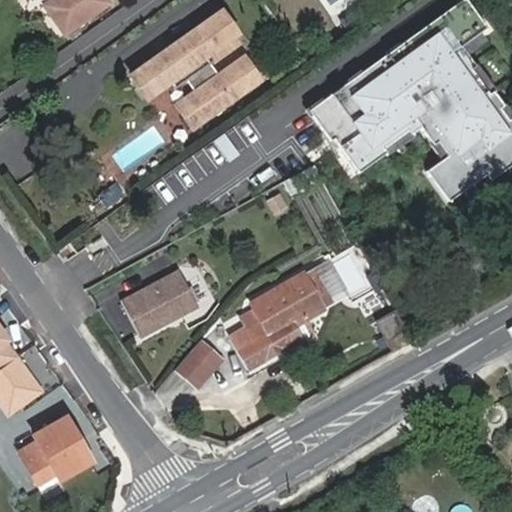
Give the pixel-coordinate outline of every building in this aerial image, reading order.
[(59,0),(60,0),(46,10),(65,39),(110,6),(106,0),(59,0)] [(488,31),(466,0),(464,0),(312,110),(357,172),(420,127),(443,159),(426,172),(446,201),(511,153),(511,122),(460,51),(488,31)] [(253,91),(237,70),(220,82),(206,63),(214,58),(197,35),(133,82),(148,103),(170,88),(178,97),(188,88),(196,98),(180,111),(195,133),(253,91)] [(246,63),(237,70),(253,91),(263,84),(246,63)] [(276,215),(290,209),(283,193),(269,200),(276,215)] [(249,368),(300,339),(295,327),(324,312),(306,276),(252,306),(261,323),(232,340),(249,368)] [(175,277),(118,306),(137,342),(193,312),(175,277)] [(387,341),(406,331),(396,312),(376,322),(387,341)] [(196,346),(171,375),(196,395),(210,377),(199,369),(209,356),(196,346)] [(219,365),(209,356),(199,369),(210,377),(219,365)] [(0,371),(0,379),(20,406),(41,391),(18,358),(0,371)] [(19,452),(37,484),(54,475),(58,482),(92,463),(66,417),(33,435),(37,442),(19,452)] [(54,475),(37,484),(41,491),(58,482),(54,475)]
